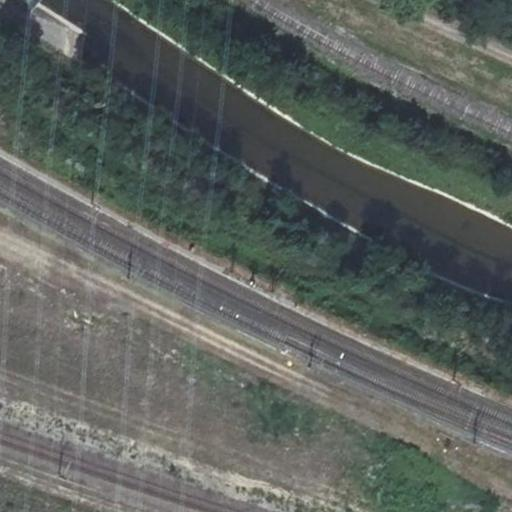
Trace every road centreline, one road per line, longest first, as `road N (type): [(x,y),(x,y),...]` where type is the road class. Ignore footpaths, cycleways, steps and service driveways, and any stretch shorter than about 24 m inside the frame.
road 1 (track): [(310,380),(0,237)]
road 2 (track): [(511,57),(380,0)]
